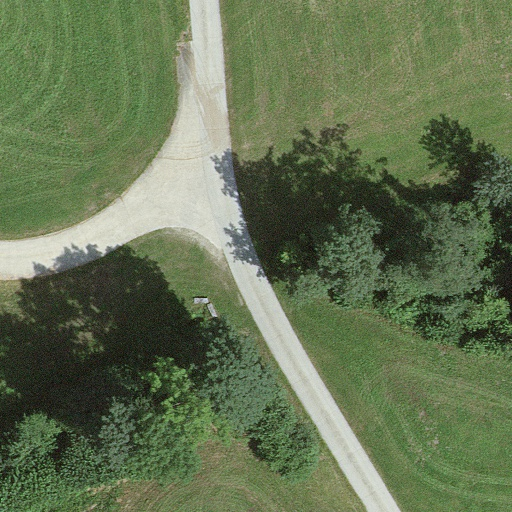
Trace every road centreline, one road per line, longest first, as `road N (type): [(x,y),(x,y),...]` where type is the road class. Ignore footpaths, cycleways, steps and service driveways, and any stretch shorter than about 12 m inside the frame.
road 1 (unclassified): [(211,0),(225,173),(269,313),(383,511)]
road 2 (track): [(0,257),(85,253),(225,173)]
